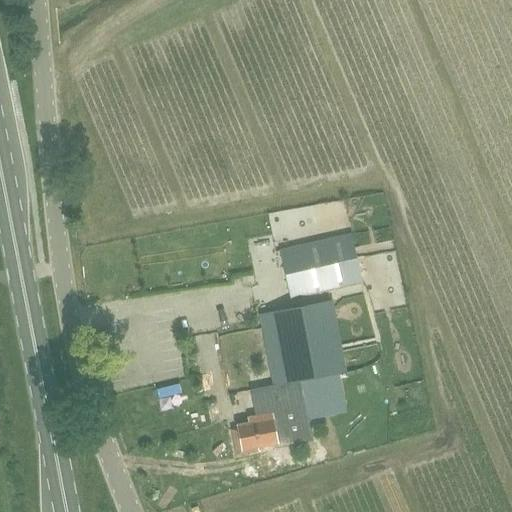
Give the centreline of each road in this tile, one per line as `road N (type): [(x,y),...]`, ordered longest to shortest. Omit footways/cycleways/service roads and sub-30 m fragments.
road 1 (unclassified): [(131,511),(69,320),(39,0)]
road 2 (primary): [(0,165),(67,511)]
